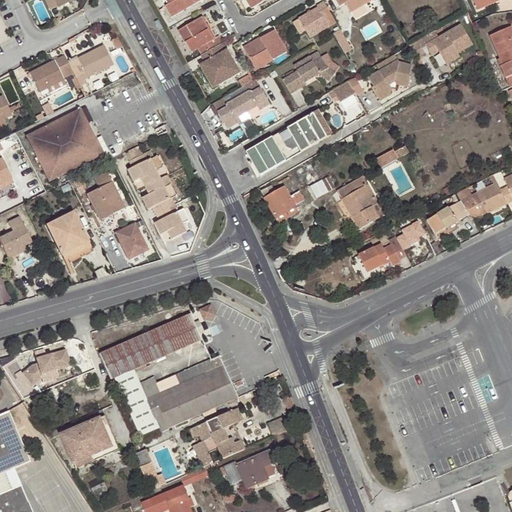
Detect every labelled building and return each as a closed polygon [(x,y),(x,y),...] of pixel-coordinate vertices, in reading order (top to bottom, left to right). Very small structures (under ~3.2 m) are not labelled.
[(203,0),(176,0),(165,7),(171,18),(203,0)] [(245,0),(251,9),(266,0),(245,0)] [(350,13),(372,0),(335,0),(339,7),(344,3),(350,13)] [(472,0),(477,10),(499,0),(472,0)] [(309,38),(335,23),(324,3),(316,7),(317,8),(298,19),(299,19),(306,31),(309,38)] [(201,55),(223,43),(219,36),(213,39),(202,18),(179,31),(191,52),(198,49),(201,55)] [(300,35),(306,31),(299,19),(293,22),(300,35)] [(438,39),(434,32),(408,47),(415,59),(425,53),(422,48),(426,46),(431,55),(437,51),(444,47),(446,50),(439,54),(446,65),(459,57),(458,53),(473,45),(461,25),(438,39)] [(508,78),(511,87),(511,86),(511,28),(511,27),(490,37),(500,60),(497,61),(505,79),(508,78)] [(342,29),(335,32),(345,52),(352,49),(342,29)] [(244,48),(256,70),(287,52),(275,31),(244,48)] [(201,55),(201,56),(204,62),(217,86),(240,73),(224,43),(223,43),(201,55)] [(74,72),(81,86),(90,81),(88,77),(105,68),(113,64),(104,45),(78,57),(79,60),(70,64),(74,72)] [(70,64),(65,55),(30,73),(40,92),(64,79),(63,78),(74,72),(70,64)] [(394,55),(375,66),(379,73),(368,79),(373,88),(371,89),(376,98),(389,91),(390,88),(388,84),(393,81),(395,85),(406,88),(409,78),(408,78),(411,66),(398,62),(394,55)] [(282,80),(290,94),(298,90),(293,82),(301,79),(303,84),(319,75),(329,83),(336,74),(326,67),(321,58),(312,63),(309,57),(294,66),(297,71),(282,80)] [(213,88),(217,86),(204,62),(200,65),(213,88)] [(88,77),(90,81),(107,73),(105,68),(88,77)] [(243,86),(254,80),(250,74),(239,81),(242,87),(243,86)] [(348,82),(355,94),(359,91),(352,79),(348,82)] [(225,108),(215,114),(226,132),(236,125),(234,120),(256,108),(258,112),(268,106),(254,80),(243,86),(247,94),(226,106),(224,106),(225,108)] [(339,102),(355,94),(348,82),(333,90),(336,96),(339,102)] [(389,91),(376,98),(378,101),(388,96),(389,91)] [(3,95),(0,96),(0,120),(12,115),(3,95)] [(222,98),(210,105),(215,114),(225,108),(224,106),(226,106),(222,98)] [(81,106),(26,135),(50,181),(105,153),(84,112),(81,106)] [(259,176),(332,135),(318,111),(246,153),(259,176)] [(0,184),(12,179),(2,157),(0,158),(0,151),(3,150),(0,143),(0,184)] [(400,157),(410,152),(406,145),(396,150),(400,157)] [(375,158),(379,167),(397,158),(393,149),(375,158)] [(146,186),(161,179),(157,171),(164,167),(158,156),(151,159),(148,153),(131,161),(134,168),(130,170),(135,180),(141,177),(146,186)] [(114,207),(116,212),(125,208),(107,172),(95,178),(100,188),(87,194),(98,216),(114,207)] [(161,179),(146,186),(150,194),(143,197),(149,209),(153,207),(156,215),(170,208),(177,205),(173,197),(177,195),(168,175),(161,179)] [(508,187),(500,190),(507,204),(511,201),(511,176),(504,180),(508,187)] [(363,177),(337,192),(359,230),(384,215),(363,177)] [(0,189),(14,183),(12,179),(0,184),(0,189)] [(328,192),(321,180),(309,187),(316,199),(328,192)] [(507,204),(500,190),(496,183),(471,196),(473,199),(463,204),(469,215),(470,218),(480,213),(482,216),(487,213),(487,214),(507,204)] [(260,191),(275,219),(295,208),(294,207),(304,201),(298,192),(289,197),(284,188),(271,195),(267,187),(260,191)] [(463,204),(461,201),(449,208),(428,220),(436,235),(469,215),(463,204)] [(100,220),(116,212),(114,207),(98,216),(100,220)] [(173,215),(170,208),(156,215),(160,221),(156,223),(161,234),(168,231),(172,239),(188,231),(184,224),(189,221),(183,209),(173,215)] [(295,208),(275,219),(277,223),(297,212),(295,208)] [(62,256),(89,243),(73,211),(46,226),(62,256)] [(15,251),(25,246),(33,242),(20,216),(8,222),(13,231),(0,237),(0,241),(9,259),(17,255),(15,251)] [(403,237),(398,239),(404,249),(420,241),(418,237),(426,233),(420,220),(410,225),(408,220),(397,225),(403,237)] [(135,222),(115,231),(128,259),(148,249),(135,222)] [(399,259),(407,255),(404,249),(398,239),(397,237),(390,241),(391,244),(399,259)] [(93,251),(89,243),(62,256),(65,262),(69,260),(70,263),(93,251)] [(393,266),(401,262),(399,259),(391,244),(383,248),(381,243),(358,255),(368,273),(390,261),(393,266)] [(27,250),(25,246),(15,251),(17,255),(27,250)] [(199,309),(203,320),(213,315),(209,305),(199,309)] [(99,354),(111,380),(114,379),(133,370),(202,340),(189,313),(99,354)] [(67,350),(35,359),(37,364),(32,365),(22,374),(31,386),(41,378),(40,374),(70,364),(67,350)] [(160,433),(238,398),(219,356),(157,384),(160,393),(145,399),(158,429),(160,433)] [(133,370),(114,379),(140,437),(158,429),(145,399),(139,384),(133,370)] [(139,384),(145,399),(160,393),(157,384),(154,378),(139,384)] [(101,409),(45,434),(49,441),(62,435),(72,461),(107,446),(96,420),(104,417),(101,409)] [(242,419),(238,409),(228,413),(189,430),(193,439),(201,435),(203,441),(208,453),(219,448),(224,459),(245,450),(241,439),(234,442),(232,436),(224,440),(220,429),(242,419)] [(0,511),(31,511),(21,486),(0,494),(0,473),(30,462),(8,411),(0,414),(0,511)] [(72,461),(75,468),(118,450),(104,417),(96,420),(107,446),(72,461)] [(274,437),(291,430),(285,417),(268,424),(274,437)] [(193,446),(203,468),(205,467),(207,466),(213,464),(208,453),(203,441),(193,446)] [(142,462),(150,460),(147,450),(139,452),(142,462)] [(243,479),(247,488),(278,475),(268,450),(225,466),(231,484),(243,479)] [(151,464),(141,468),(150,490),(165,484),(161,475),(157,477),(151,464)] [(190,511),(179,488),(141,505),(143,511),(163,511),(168,510),(169,511),(190,511)]
